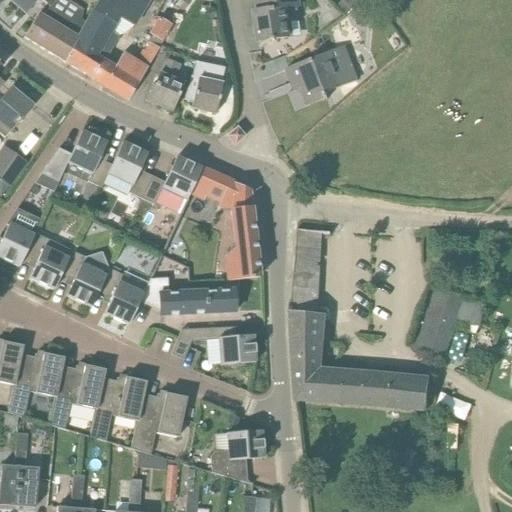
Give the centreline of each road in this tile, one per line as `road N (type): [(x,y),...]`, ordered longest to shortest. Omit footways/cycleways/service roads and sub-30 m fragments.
road 1 (residential): [(282,409),(259,410),(0,298)]
road 2 (residential): [(268,176),(82,97),(0,37)]
road 3 (unclassified): [(271,210),(511,221)]
road 4 (residential): [(282,409),(271,210)]
road 5 (residential): [(268,176),(229,0)]
